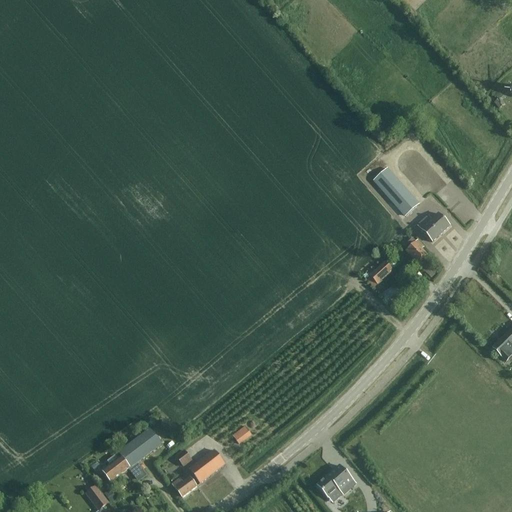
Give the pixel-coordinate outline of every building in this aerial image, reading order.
[(499,99),(494,103),(499,109),(505,105),(499,99)] [(387,170),(374,181),(406,217),(418,206),(387,170)] [(450,227),(438,214),(431,221),(428,217),(417,227),(432,243),(450,227)] [(424,248),(418,241),(406,252),(417,265),(427,256),(422,250),(424,248)] [(385,263),(366,281),(374,290),(393,272),(385,263)] [(384,292),(392,289),(390,283),(382,287),(384,292)] [(405,302),(399,293),(386,302),(393,311),(405,302)] [(503,359),(506,363),(511,356),(511,330),(493,349),(503,359)] [(245,427),(232,437),(238,445),(251,435),(245,427)] [(121,458),(130,469),(161,445),(150,431),(119,455),(121,458)] [(214,451),(189,471),(200,485),(225,466),(214,451)] [(184,452),(175,458),(183,468),(192,462),(184,452)] [(130,469),(121,458),(102,473),(111,484),(130,469)] [(356,485),(340,467),(317,486),(328,499),(338,490),(343,496),(356,485)] [(180,480),(172,485),(182,499),(197,488),(190,479),(186,482),(184,480),(181,482),(180,480)] [(108,504),(96,488),(86,495),(99,511),(108,504)] [(110,491),(104,495),(111,503),(116,499),(110,491)]
